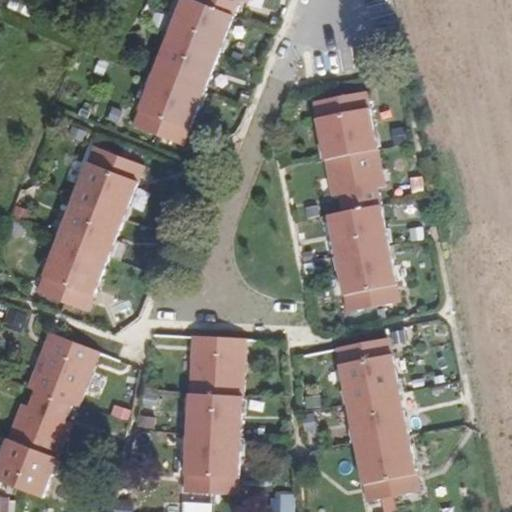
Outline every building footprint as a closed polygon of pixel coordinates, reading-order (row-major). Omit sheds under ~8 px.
[(205,0),(210,2),(204,14),(191,10),(140,134),(190,154),(246,18),(254,19),(261,0),(205,0)] [(391,184),(372,94),(319,105),(337,195),(347,193),(351,213),(334,217),(354,308),(403,297),(379,186),(391,184)] [(92,318),(148,177),(101,158),(45,300),(92,318)] [(248,235),(242,262),(261,266),(262,263),(273,265),(278,242),(248,235)] [(7,309),(4,329),(26,332),(29,312),(7,309)] [(374,499),(425,486),(392,338),(341,348),(374,499)] [(99,361),(54,342),(32,395),(37,398),(33,413),(24,411),(0,474),(0,483),(43,501),(73,432),(64,429),(72,411),(81,415),(99,361)] [(217,511),(238,511),(266,365),(220,357),(192,507),(217,511)] [(281,494),(281,511),(295,511),(295,494),(281,494)] [(0,511),(15,511),(16,497),(0,496),(0,511)]
